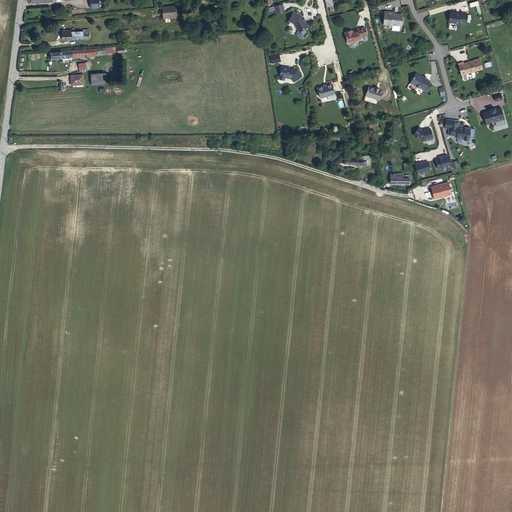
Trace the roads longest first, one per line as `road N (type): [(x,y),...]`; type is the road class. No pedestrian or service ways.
road 1 (unclassified): [(3,145),(231,149),(395,195)]
road 2 (residential): [(410,0),(440,53),(453,103),(435,115),(440,150),(419,156)]
road 3 (tertiary): [(3,145),(21,0)]
